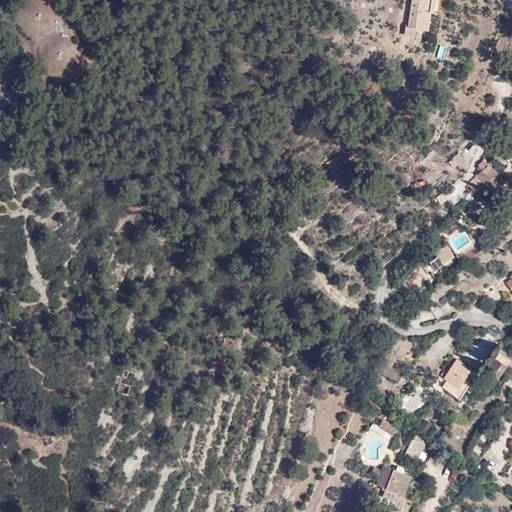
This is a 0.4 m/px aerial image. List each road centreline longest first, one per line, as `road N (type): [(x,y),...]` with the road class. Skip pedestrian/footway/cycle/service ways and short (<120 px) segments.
road 1 (residential): [(511,130),(382,268),(376,298),(394,331)]
road 2 (residential): [(394,331),(421,332),(450,320),(511,321)]
